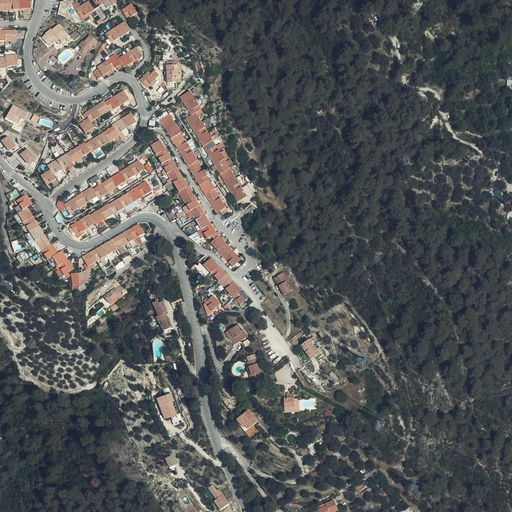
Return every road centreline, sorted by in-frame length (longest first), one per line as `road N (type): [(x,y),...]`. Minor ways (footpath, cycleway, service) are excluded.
road 1 (tertiary): [(245,511),(210,428),(189,294),(167,230)]
road 2 (residential): [(167,230),(235,276),(249,257),(209,212),(161,132),(141,129)]
road 3 (residential): [(141,129),(144,110),(128,78),(75,99),(38,83),(28,52),(43,0)]
road 4 (track): [(511,172),(454,136),(434,92),(407,84),(394,37)]
road 5 (tertiary): [(167,230),(144,216),(79,246),(61,236),(44,207)]
road 6 (residential): [(44,207),(141,129)]
